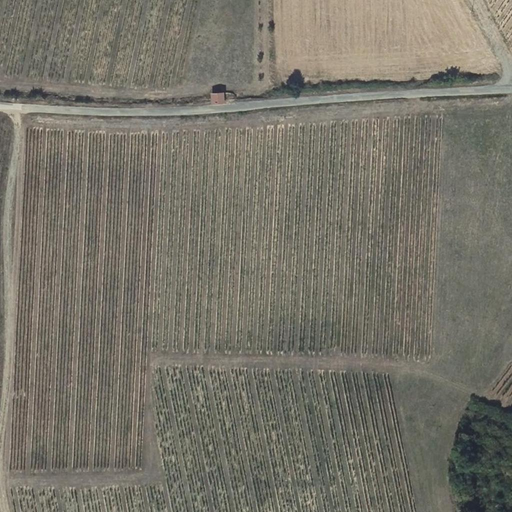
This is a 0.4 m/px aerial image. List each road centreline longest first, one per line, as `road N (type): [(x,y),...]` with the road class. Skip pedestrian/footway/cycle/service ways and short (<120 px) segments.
road 1 (unclassified): [(0,106),(135,113),(511,88)]
road 2 (track): [(19,108),(0,445)]
